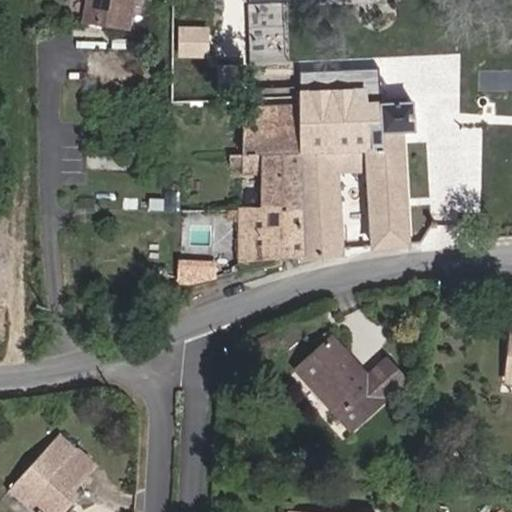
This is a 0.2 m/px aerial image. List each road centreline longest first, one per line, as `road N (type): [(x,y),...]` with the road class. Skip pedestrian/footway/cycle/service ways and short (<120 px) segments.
road 1 (unclassified): [(190,331),(418,272),(511,261)]
road 2 (unclassified): [(0,379),(112,360),(190,331)]
road 3 (residential): [(217,511),(218,406),(190,331)]
road 4 (residential): [(190,331),(171,394),(163,511)]
